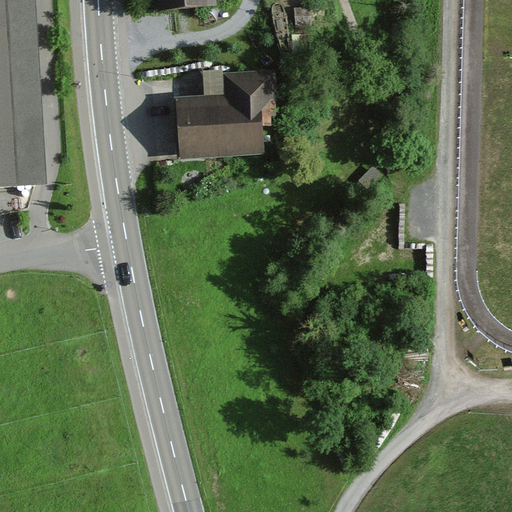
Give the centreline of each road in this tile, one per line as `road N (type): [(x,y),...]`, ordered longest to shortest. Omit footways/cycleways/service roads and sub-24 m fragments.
road 1 (secondary): [(99,0),(127,243),(189,511)]
road 2 (track): [(443,407),(439,181),(451,0)]
road 3 (track): [(443,407),(391,451),(343,511)]
